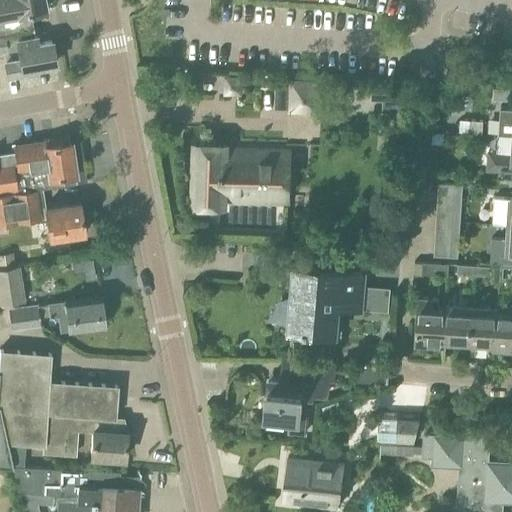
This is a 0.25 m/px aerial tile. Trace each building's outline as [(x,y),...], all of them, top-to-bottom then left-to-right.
[(39,13),(38,9),(45,8),(43,0),(0,0),(0,34),(3,34),(16,31),(35,27),(33,20),(37,19),(39,13)] [(35,27),(16,31),(21,60),(6,63),(9,76),(25,74),(24,68),(55,62),(51,41),(39,43),(36,36),(35,27)] [(320,84),(292,83),(291,111),(319,113),(320,84)] [(499,120),(499,134),(511,135),(511,108),(500,108),(499,120)] [(483,120),(472,119),(471,133),(482,133),(483,120)] [(412,162),(428,163),(430,133),(414,133),(412,162)] [(487,170),(511,171),(511,135),(499,134),(497,152),(488,151),(487,170)] [(0,153),(0,189),(11,187),(12,192),(36,188),(37,190),(43,189),(43,187),(77,182),(70,141),(69,142),(68,136),(15,144),(16,151),(0,153)] [(195,144),(193,204),(227,205),(227,202),(287,203),(289,150),(226,148),(226,144),(195,144)] [(462,185),(439,183),(438,195),(462,197),(462,185)] [(0,221),(17,220),(47,216),(50,236),(67,234),(68,237),(82,235),(81,232),(84,232),(79,201),(40,206),(38,194),(37,190),(36,188),(12,192),(0,194),(0,221)] [(462,197),(438,195),(437,207),(461,209),(462,197)] [(493,224),(508,224),(511,224),(511,198),(495,197),(493,224)] [(461,209),(437,207),(436,220),(460,221),(461,209)] [(435,232),(459,233),(460,221),(436,220),(435,232)] [(491,261),(501,261),(511,262),(511,224),(508,224),(508,238),(492,237),(491,261)] [(435,244),(458,245),(459,233),(435,232),(435,244)] [(458,257),(458,245),(435,244),(434,255),(448,256),(458,257)] [(359,245),(358,260),(398,263),(399,248),(359,245)] [(13,254),(0,255),(0,267),(15,266),(13,254)] [(500,278),(511,278),(511,262),(501,261),(500,278)] [(421,272),(446,274),(446,264),(433,263),(422,262),(421,272)] [(0,301),(24,299),(19,265),(15,266),(0,267),(0,301)] [(474,276),(475,266),(459,265),(459,275),(474,276)] [(489,277),(489,267),(475,266),(474,276),(489,277)] [(294,267),(292,286),(299,287),(295,330),(288,330),(288,331),(340,335),(341,320),(332,319),(334,297),(359,299),(362,273),(294,267)] [(9,308),(12,328),(40,324),(37,305),(49,303),(50,314),(62,312),(64,328),(104,323),(100,295),(9,308)] [(420,297),(416,340),(443,342),(444,342),(444,339),(443,339),(445,308),(437,307),(438,300),(436,298),(432,298),(420,297)] [(445,303),(445,308),(443,339),(444,339),(470,340),(472,305),(446,303),(445,303)] [(499,307),(498,307),(472,305),(470,340),(494,341),(495,341),(498,311),(499,307)] [(494,341),(494,346),(495,346),(497,346),(497,348),(510,349),(510,346),(511,346),(511,311),(511,312),(498,311),(495,341),(494,341)] [(43,452),(74,454),(76,429),(92,430),(92,428),(125,431),(121,421),(114,420),(117,385),(49,379),(51,353),(0,349),(0,409),(7,442),(12,463),(22,464),(23,443),(43,444),(43,452)] [(290,431),(306,433),(308,409),(301,408),(302,392),(314,393),(314,389),(328,391),(329,376),(333,377),(335,364),(284,359),(282,379),(269,378),(265,419),(291,422),(290,431)] [(0,463),(4,464),(13,464),(12,463),(7,442),(0,409),(0,463)] [(420,415),(379,413),(377,443),(414,444),(420,415)] [(125,431),(92,428),(92,430),(90,455),(124,457),(127,432),(125,432),(125,431)] [(511,461),(488,460),(490,437),(438,434),(424,433),(423,455),(433,455),(433,464),(462,466),(459,506),(455,506),(455,511),(497,511),(498,500),(511,501),(511,461)] [(381,453),(413,455),(414,446),(381,444),(380,453),(381,453)] [(288,456),(284,500),(339,505),(343,461),(288,456)] [(56,511),(135,511),(137,487),(144,482),(144,481),(138,475),(119,473),(119,471),(87,468),(87,470),(22,466),(22,464),(12,463),(13,464),(13,465),(18,489),(23,511),(39,511),(37,500),(58,502),(56,511)]
